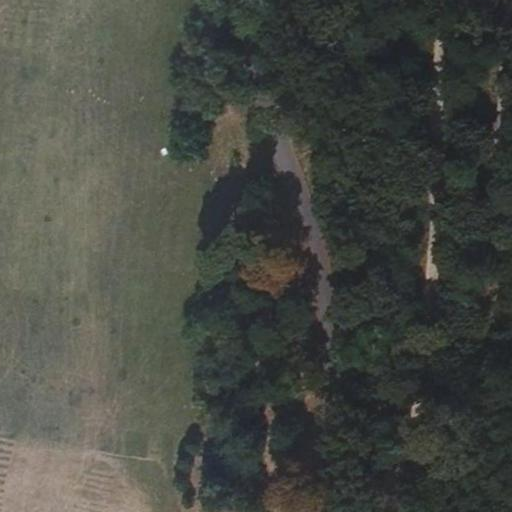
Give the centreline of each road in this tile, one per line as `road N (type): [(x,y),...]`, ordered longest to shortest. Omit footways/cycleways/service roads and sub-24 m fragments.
road 1 (track): [(236,0),(316,251),(327,315),(324,511)]
road 2 (unknown): [(399,511),(421,402),(437,0)]
